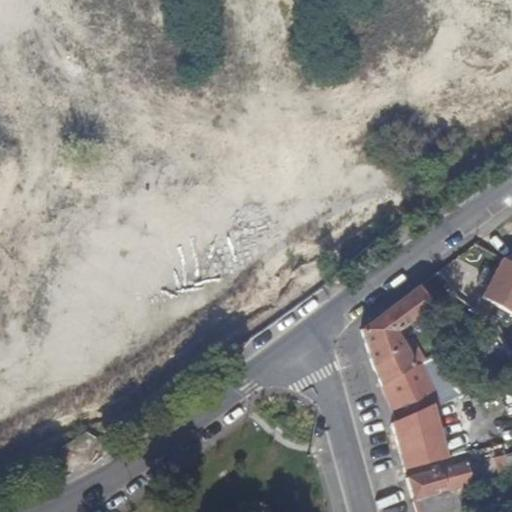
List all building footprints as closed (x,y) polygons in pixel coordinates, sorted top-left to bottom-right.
[(0,0),(0,13),(27,0),(0,0)] [(195,199),(111,171),(35,399),(0,400),(0,434),(71,431),(140,224),(205,246),(318,240),(285,229),(389,223),(389,222),(388,189),(195,199)] [(480,300),(511,316),(511,266),(501,261),(480,300)] [(413,367),(403,343),(396,333),(434,309),(419,286),(361,331),(369,362),(381,387),(413,367)] [(441,442),(432,406),(438,404),(419,364),(413,367),(381,387),(397,421),(391,424),(399,454),(441,442)] [(446,459),(441,442),(399,454),(404,471),(446,459)] [(497,459),(494,447),(487,448),(490,461),(494,460),(497,459)] [(511,476),(506,456),(497,459),(494,460),(499,480),(511,476)] [(471,487),(465,463),(406,480),(411,502),(471,487)] [(460,511),(462,511),(454,492),(411,502),(415,511),(460,511)]
